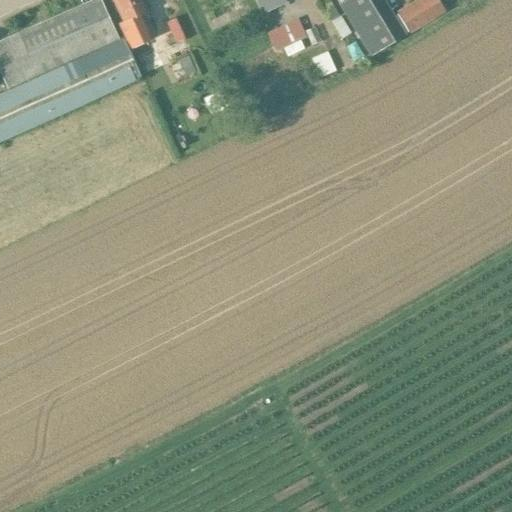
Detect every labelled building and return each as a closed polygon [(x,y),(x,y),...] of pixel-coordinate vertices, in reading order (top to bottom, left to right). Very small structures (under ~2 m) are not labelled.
[(142,0),(113,0),(123,23),(118,25),(130,51),(152,41),(155,40),(146,21),(143,14),(148,12),(142,0)] [(294,0),(256,0),(264,15),(294,0)] [(370,57),(406,35),(384,0),(336,0),(339,4),(338,4),(370,57)] [(410,33),(444,12),(437,0),(416,0),(397,12),(410,33)] [(71,25),(59,30),(78,70),(91,64),(84,50),(108,38),(91,2),(66,14),(71,25)] [(351,34),(341,16),(331,22),(341,39),(351,34)] [(298,19),(267,34),(276,52),(307,38),(298,19)] [(314,56),(320,76),(337,71),(330,51),(314,56)] [(0,143),(26,131),(8,90),(0,93),(0,143)]
